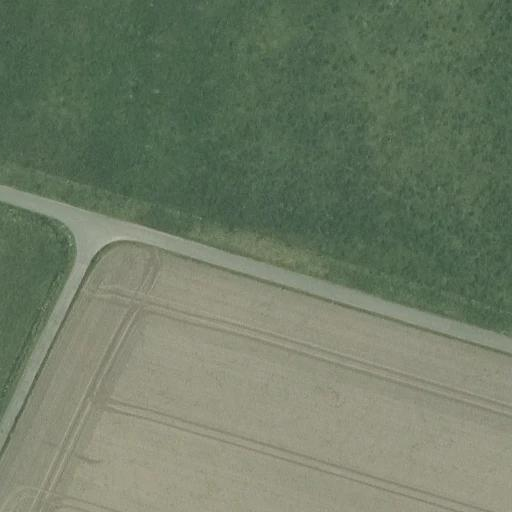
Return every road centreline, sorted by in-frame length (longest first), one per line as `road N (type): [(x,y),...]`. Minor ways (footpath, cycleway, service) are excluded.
road 1 (unclassified): [(511,349),(101,227)]
road 2 (unclassified): [(0,453),(101,227)]
